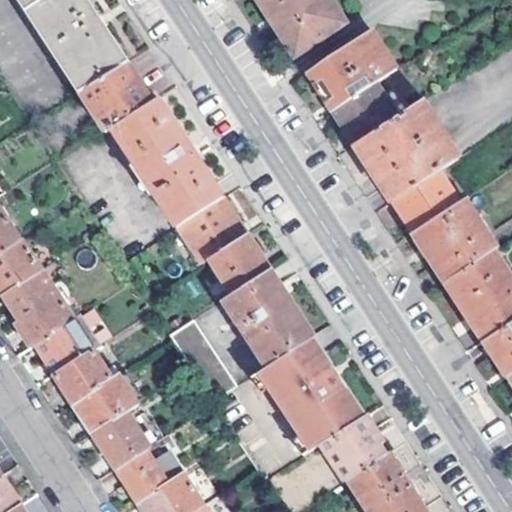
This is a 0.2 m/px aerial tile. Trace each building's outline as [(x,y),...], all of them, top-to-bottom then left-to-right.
[(19,0),(80,93),(128,62),(99,19),(87,0),(19,0)] [(349,26),(333,0),(261,0),(273,18),(297,55),(349,26)] [(399,72),(375,34),(312,73),(331,104),(335,110),(390,78),(399,72)] [(113,129),(154,103),(137,76),(128,62),(80,93),(107,133),(113,129)] [(390,78),(406,103),(419,95),(403,69),(399,72),(390,78)] [(406,103),(390,78),(335,110),(356,142),(410,109),(406,103)] [(154,103),(113,129),(178,230),(181,228),(224,200),(190,149),(158,100),(154,103)] [(423,101),(410,109),(356,142),(378,177),(394,202),(438,174),(461,159),(423,101)] [(458,205),(438,174),(394,202),(414,233),(458,205)] [(209,260),(247,236),(224,200),(181,228),(203,264),(209,260)] [(465,201),(458,205),(414,233),(425,249),(446,282),(493,253),(498,250),(465,201)] [(0,208),(0,256),(22,243),(0,208)] [(203,264),(181,228),(178,230),(175,232),(197,268),(203,264)] [(209,260),(232,296),(271,272),(247,236),(209,260)] [(0,289),(4,296),(43,271),(25,241),(22,243),(0,256),(0,289)] [(471,321),(484,341),(511,323),(511,281),(493,253),(446,282),(471,321)] [(43,271),(4,296),(7,300),(37,346),(76,321),(43,271)] [(232,296),(223,302),(267,369),(316,338),(282,287),(272,271),(271,272),(232,296)] [(94,309),(82,317),(89,328),(102,321),(94,309)] [(56,376),(95,350),(100,347),(93,335),(89,328),(82,317),(76,321),(37,346),(56,376)] [(214,403),(237,389),(193,322),(170,336),(214,403)] [(505,374),(508,378),(511,375),(511,323),(484,341),(505,374)] [(100,347),(113,338),(106,328),(93,335),(100,347)] [(303,438),(312,452),(321,446),(367,416),(337,369),(316,338),(267,369),(261,373),(272,390),(303,438)] [(65,390),(75,405),(114,380),(95,350),(56,376),(65,390)] [(272,390),(261,373),(252,379),(263,396),(272,390)] [(94,434),(129,412),(140,405),(121,375),(114,380),(75,405),(94,434)] [(129,412),(94,434),(117,470),(148,450),(152,448),(129,412)] [(367,416),(321,446),(347,484),(390,456),(382,444),(384,443),(378,433),(367,416)] [(302,458),(312,452),(303,438),(293,444),(302,458)] [(139,503),(186,472),(171,450),(154,461),(148,450),(117,470),(139,503)] [(347,484),(365,511),(420,511),(426,508),(405,475),(392,455),(390,456),(347,484)] [(139,503),(144,511),(193,511),(205,504),(186,472),(139,503)] [(0,478),(0,511),(11,511),(21,507),(2,477),(0,478)]
